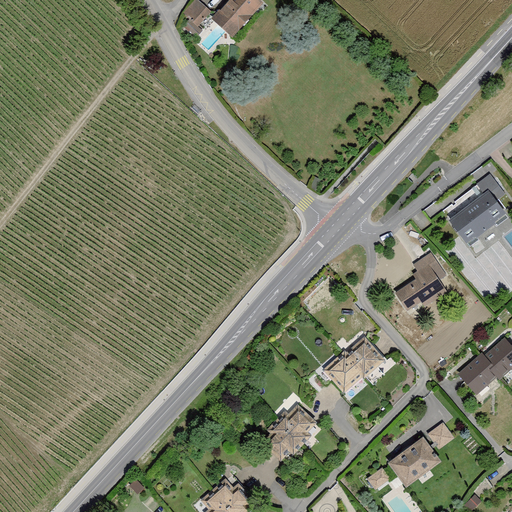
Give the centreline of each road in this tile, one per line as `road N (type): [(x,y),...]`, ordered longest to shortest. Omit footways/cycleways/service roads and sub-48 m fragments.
road 1 (primary): [(73,511),(339,225)]
road 2 (residential): [(358,235),(371,257),(365,303),(427,384),(301,511)]
road 3 (tertiary): [(147,0),(223,120),(339,225)]
road 4 (track): [(179,0),(0,225)]
road 5 (primary): [(339,225),(511,38)]
road 6 (residential): [(358,235),(378,239),(511,132)]
